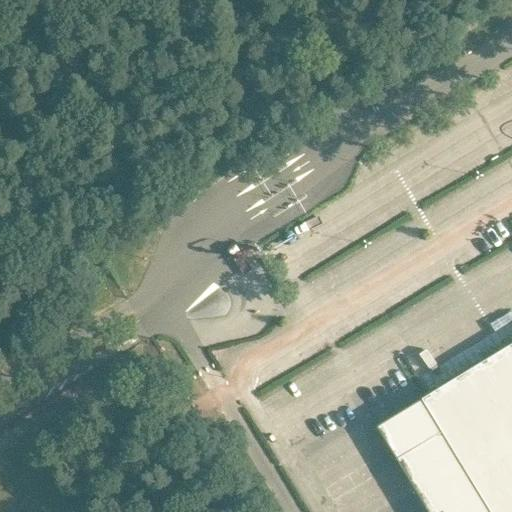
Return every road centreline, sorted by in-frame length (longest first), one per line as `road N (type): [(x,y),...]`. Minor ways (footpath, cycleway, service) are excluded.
road 1 (unclassified): [(363,130),(229,210),(176,277)]
road 2 (unclassified): [(363,130),(199,259)]
road 3 (unclassified): [(176,277),(0,386)]
road 4 (unclassified): [(0,410),(165,311)]
road 5 (unclassified): [(235,266),(311,207),(363,130)]
road 6 (unclassified): [(363,130),(511,38)]
road 7 (unclassified): [(185,335),(241,326),(254,305),(253,285),(235,266)]
